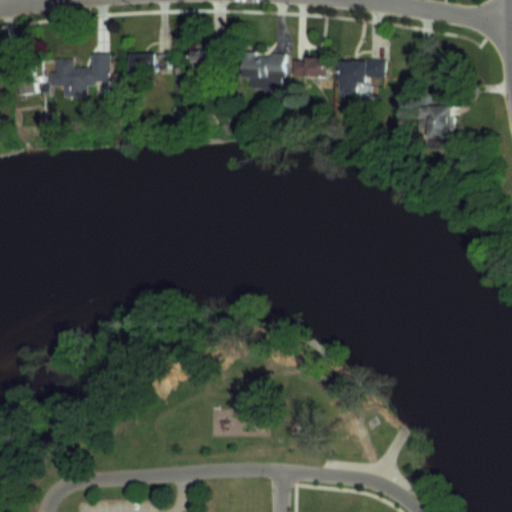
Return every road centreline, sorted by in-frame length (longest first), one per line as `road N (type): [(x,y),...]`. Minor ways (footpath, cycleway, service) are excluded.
road 1 (residential): [(420,511),(376,478),(279,467),(78,480),(49,491)]
road 2 (residential): [(511,20),(358,0)]
